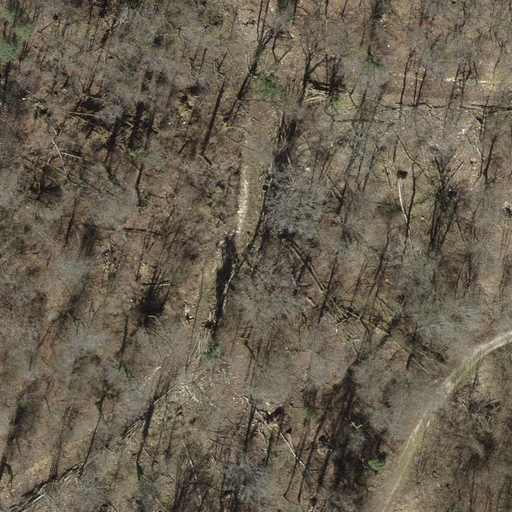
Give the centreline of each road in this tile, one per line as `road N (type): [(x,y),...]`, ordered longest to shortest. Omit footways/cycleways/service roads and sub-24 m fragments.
road 1 (track): [(511,92),(470,94),(319,72),(264,94),(248,209),(189,339),(111,431),(2,511)]
road 2 (track): [(380,511),(469,355),(511,339)]
